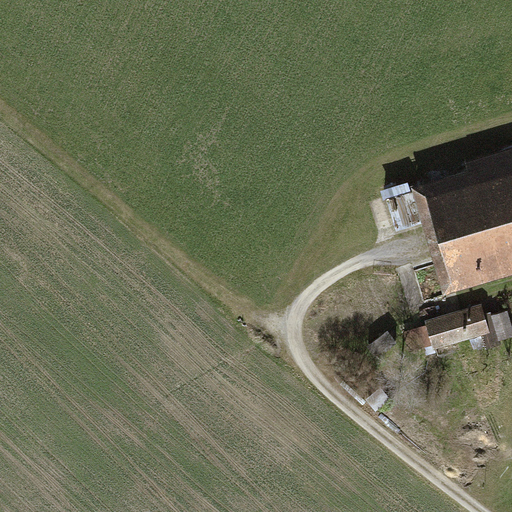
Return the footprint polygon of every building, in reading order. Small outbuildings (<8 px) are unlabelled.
[(511,255),(511,149),(471,162),(477,181),(431,195),(457,283),(485,274),(482,265),(511,255)] [(387,196),(395,225),(424,217),(416,188),(387,196)] [(486,328),(481,310),(407,332),(411,347),(434,340),(435,344),(486,328)] [(511,333),(511,327),(507,310),(493,314),(500,338),(511,333)] [(369,345),(376,355),(395,340),(387,330),(369,345)]
